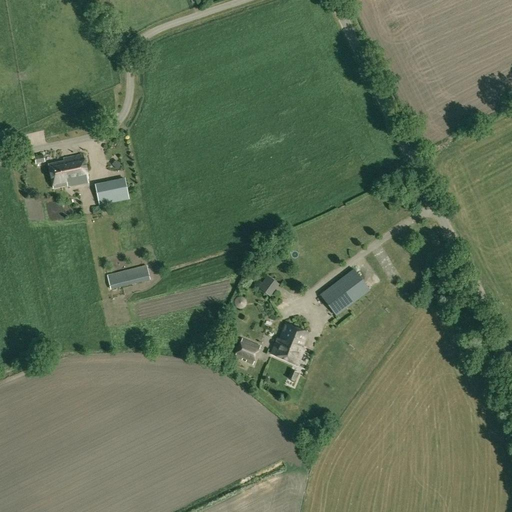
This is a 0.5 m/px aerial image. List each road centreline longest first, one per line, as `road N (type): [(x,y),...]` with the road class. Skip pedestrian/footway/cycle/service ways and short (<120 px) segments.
road 1 (unclassified): [(511,359),(336,0)]
road 2 (unclassified): [(114,125),(132,103),(135,60),(147,38),(247,0)]
